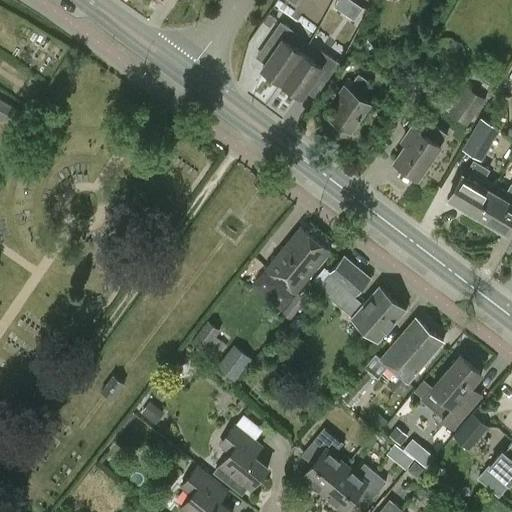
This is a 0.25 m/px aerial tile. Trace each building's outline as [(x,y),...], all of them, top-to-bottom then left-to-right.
[(267,41),(277,48),(263,68),(282,82),(303,52),(292,45),(300,35),(281,21),(267,41)] [(314,60),(303,52),(282,82),(302,95),(306,90),(315,96),(339,62),(321,49),(314,60)] [(349,78),(345,84),(344,84),(334,98),(339,101),(330,114),(351,129),(371,102),(361,96),(371,82),(359,73),(353,81),(349,78)] [(449,112),(467,125),(486,99),(467,86),(449,112)] [(0,97),(0,117),(13,125),(22,110),(0,97)] [(482,160),(500,128),(481,117),(463,149),(482,160)] [(428,119),(421,130),(412,124),(402,139),(406,142),(395,159),(406,167),(406,172),(411,175),(416,174),(419,176),(441,144),(440,143),(447,133),(428,119)] [(474,159),(465,174),(462,172),(448,197),(467,208),(467,213),(476,218),(492,190),(489,188),(493,181),(485,177),(490,168),(474,159)] [(495,192),(492,190),(476,218),(485,223),(489,221),(507,231),(511,222),(511,182),(507,190),(499,185),(495,192)] [(330,249),(301,225),(266,267),(296,292),(330,249)] [(379,285),(364,303),(355,296),(372,277),(345,253),(318,287),(352,316),(352,317),(379,340),(406,308),(379,285)] [(409,380),(443,340),(416,316),(381,357),(399,372),(388,385),(398,393),(409,380)] [(236,342),(219,364),(236,378),(254,356),(236,342)] [(466,415),(454,406),(482,373),(460,354),(432,387),(452,404),(440,418),(454,429),(466,415)] [(350,405),(375,376),(369,370),(359,381),(355,377),(340,393),(344,396),(342,398),(350,405)] [(113,373),(101,390),(113,399),(125,382),(113,373)] [(469,449),(489,426),(474,414),(455,437),(469,449)] [(231,452),(221,464),(215,473),(242,494),(249,486),(251,488),(268,466),(247,449),(254,440),(235,424),(220,443),(231,452)] [(346,464),(333,454),(343,441),(324,426),(301,454),(313,463),(303,475),(324,492),(346,464)] [(511,442),(505,451),(503,449),(489,465),(510,482),(511,479),(511,442)] [(346,464),(324,492),(345,509),(355,497),(365,506),(386,480),(364,461),(355,472),(346,464)] [(192,495),(182,506),(190,511),(232,511),(233,511),(212,494),(221,483),(198,464),(181,486),(192,495)] [(407,511),(390,497),(377,511),(407,511)]
